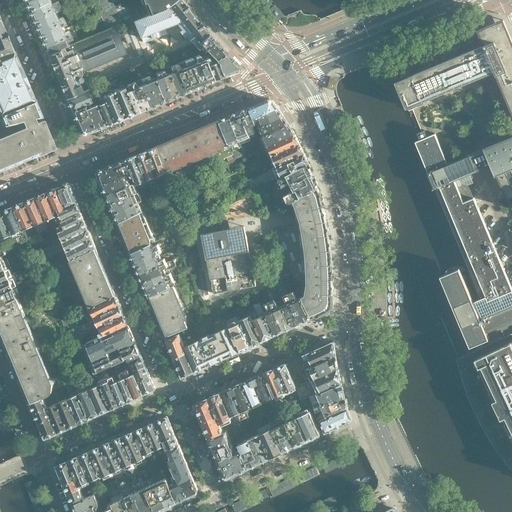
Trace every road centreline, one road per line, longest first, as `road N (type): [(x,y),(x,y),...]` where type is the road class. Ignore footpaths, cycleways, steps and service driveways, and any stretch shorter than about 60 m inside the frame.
road 1 (primary): [(355,320),(349,208),(305,103),(280,73)]
road 2 (residential): [(73,159),(177,398)]
road 3 (unclassified): [(280,73),(318,73),(494,0)]
road 4 (tertiary): [(73,159),(280,73)]
road 5 (residential): [(377,419),(184,511)]
road 6 (residential): [(355,320),(177,398)]
road 7 (residential): [(7,0),(73,159)]
road 8 (unclassified): [(420,0),(291,52),(280,73)]
road 9 (residential): [(177,398),(40,459)]
